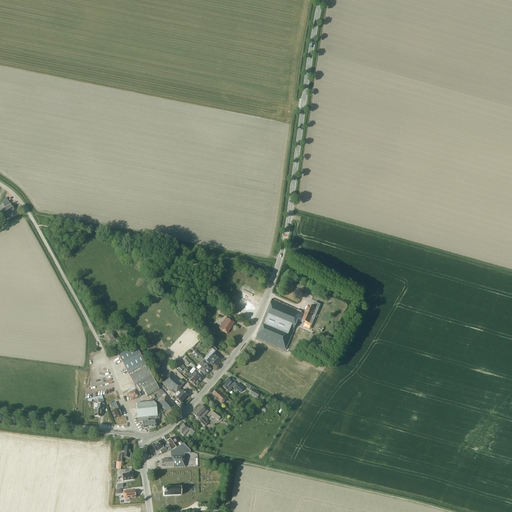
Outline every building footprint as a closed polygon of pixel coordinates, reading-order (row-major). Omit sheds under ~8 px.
[(5,216),(14,211),(10,204),(10,205),(9,203),(8,201),(3,204),(4,207),(5,208),(1,210),(0,210),(0,216),(1,218),(5,216)] [(312,315),(315,309),(308,306),(306,311),(305,313),(305,315),(304,316),(301,314),(302,312),(272,299),(256,338),(285,350),(298,321),(302,322),(303,323),(304,321),(309,323),(311,318),(312,319),(313,316),(312,315)] [(219,311),(220,312),(227,317),(229,313),(221,307),(219,311)] [(227,333),(234,323),(226,318),(219,328),(227,333)] [(113,341),(116,339),(112,332),(109,333),(105,336),(109,343),(113,341)] [(147,396),(153,393),(159,389),(146,365),(136,346),(129,350),(125,352),(124,353),(118,356),(128,374),(135,386),(137,385),(140,392),(141,392),(143,390),(147,396)] [(194,348),(190,351),(195,357),(199,354),(194,348)] [(214,352),(215,352),(213,350),(209,353),(204,358),(206,360),(206,361),(209,364),(210,363),(214,367),(221,359),(214,352)] [(199,365),(201,367),(199,369),(205,376),(211,369),(205,363),(204,364),(202,361),(199,365)] [(173,365),(180,373),(184,368),(178,362),(177,363),(176,363),(173,365)] [(191,375),(199,382),(203,378),(197,373),(196,374),(194,371),(191,375)] [(179,380),(170,372),(164,380),(164,379),(161,382),(177,396),(176,399),(180,403),(187,395),(182,391),(180,394),(177,391),(184,384),(180,380),(179,380)] [(195,386),(199,382),(191,375),(188,378),(190,380),(189,381),(195,386)] [(228,378),(221,385),(229,392),(231,389),(230,389),(232,387),(234,389),(234,388),(236,386),(234,385),(235,384),(233,382),(228,378)] [(244,389),(238,384),(237,385),(236,386),(234,388),(240,393),(244,389)] [(137,385),(135,386),(134,387),(130,389),(131,392),(129,393),(133,400),(139,396),(141,395),(139,393),(140,392),(137,385)] [(222,404),(227,398),(220,392),(220,393),(215,390),(212,393),(216,397),(215,398),(218,400),(218,401),(222,404)] [(165,395),(157,401),(158,403),(165,411),(164,411),(166,413),(164,414),(168,418),(176,412),(171,406),(172,406),(172,405),(173,404),(165,395)] [(93,408),(95,409),(94,417),(100,417),(101,409),(103,410),(104,404),(103,404),(103,399),(98,399),(98,404),(94,403),(93,408)] [(156,416),(157,416),(156,405),(154,401),(136,403),(138,418),(138,422),(143,421),(143,428),(156,427),(156,420),(156,416)] [(110,405),(111,408),(110,408),(112,411),(111,412),(114,419),(121,416),(118,409),(115,402),(110,405)] [(198,418),(200,420),(199,422),(204,427),(208,423),(206,421),(207,419),(204,416),(208,412),(206,410),(206,409),(201,405),(193,414),(198,418)] [(214,410),(210,415),(218,421),(222,416),(214,410)] [(183,436),(189,430),(194,434),(196,431),(191,427),(189,429),(184,423),(177,430),(183,436)] [(173,449),(178,446),(177,444),(179,442),(175,437),(173,439),(172,437),(167,440),(173,449)] [(156,452),(159,450),(161,454),(167,450),(165,448),(164,448),(160,440),(152,445),(156,452)] [(167,468),(185,467),(184,454),(190,454),(190,451),(183,443),(174,450),(170,451),(171,459),(161,459),(162,468),(167,467),(167,468)] [(121,470),(122,462),(123,462),(123,458),(127,458),(127,459),(130,459),(131,453),(130,452),(130,447),(123,447),(123,454),(119,454),(119,462),(116,462),(116,469),(121,470)] [(125,474),(125,470),(117,470),(116,477),(122,477),(123,481),(133,480),(132,473),(125,474)] [(163,496),(181,495),(181,487),(163,487),(163,496)] [(129,498),(136,497),(135,491),(132,491),(132,490),(123,491),(124,500),(129,499),(129,498)]
